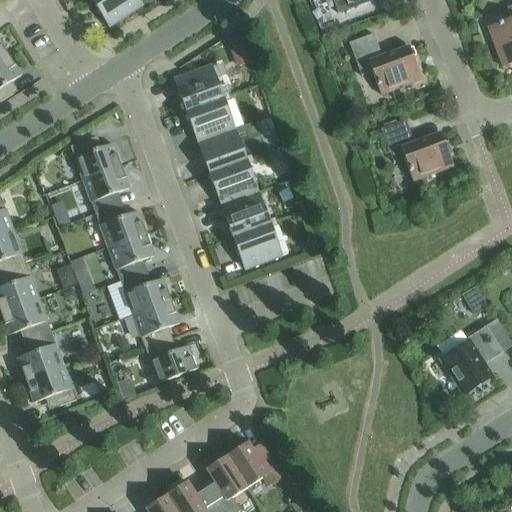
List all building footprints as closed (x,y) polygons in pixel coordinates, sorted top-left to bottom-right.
[(136,0),(90,0),(109,29),(142,7),(136,0)] [(344,0),(348,11),(376,0),(344,0)] [(511,7),(506,9),(510,21),(487,29),(502,69),(511,65),(511,7)] [(241,36),(227,41),(231,55),(245,50),(241,36)] [(380,97),(420,82),(408,48),(381,58),(373,36),(348,45),(361,78),(372,73),(380,97)] [(8,57),(0,62),(0,104),(13,96),(6,86),(21,77),(8,57)] [(185,113),(228,98),(226,93),(221,95),(210,67),(173,81),(185,113)] [(197,145),(234,131),(223,102),(229,100),(228,98),(185,113),(197,145)] [(412,183),(452,168),(440,135),(413,145),(405,122),(380,131),(393,164),(404,160),(412,183)] [(234,131),(197,145),(209,176),(251,160),(249,156),(244,158),(234,131)] [(82,182),(90,179),(120,168),(112,146),(96,152),(92,140),(69,148),(82,182)] [(251,160),(209,176),(220,208),(257,194),(247,165),(252,163),(251,160)] [(120,168),(90,179),(82,182),(95,216),(117,208),(113,196),(128,190),(120,168)] [(232,239),(269,226),(275,224),(273,219),(267,221),(257,194),(220,208),(232,239)] [(0,238),(13,233),(0,200),(0,199),(0,238)] [(107,250),(145,236),(137,213),(121,219),(117,208),(95,216),(107,250)] [(275,224),(269,226),(232,239),(244,272),(281,258),(270,228),(276,226),(275,224)] [(13,233),(0,238),(0,267),(3,276),(26,267),(13,233)] [(119,283),(142,275),(138,264),(153,258),(145,236),(107,250),(119,283)] [(26,267),(3,276),(7,287),(0,289),(0,314),(38,301),(26,267)] [(142,275),(119,283),(132,317),(170,303),(162,281),(146,286),(142,275)] [(71,276),(60,281),(63,290),(75,285),(71,276)] [(90,280),(78,285),(83,297),(95,292),(90,280)] [(475,289),(463,297),(474,316),(486,309),(475,289)] [(73,291),(63,295),(65,301),(70,303),(77,301),(73,291)] [(28,343),(51,334),(38,301),(0,314),(0,315),(8,337),(24,331),(28,343)] [(170,303),(132,317),(144,351),(167,343),(163,331),(178,325),(170,303)] [(483,367),(502,354),(485,328),(465,341),(467,343),(440,360),(464,396),(491,379),(483,367)] [(51,334),(28,343),(32,354),(17,360),(25,382),(63,368),(51,334)] [(167,343),(144,351),(157,386),(196,371),(187,348),(171,354),(167,343)] [(63,368),(25,382),(33,405),(49,399),(53,410),(76,402),(63,368)] [(73,422),(67,426),(68,427),(70,431),(77,427),(73,422)] [(226,458),(246,489),(262,479),(267,487),(282,478),(264,449),(254,456),(247,444),(226,458)] [(246,489),(226,458),(205,471),(213,483),(203,489),(218,511),(236,511),(229,500),(246,489)] [(175,511),(218,511),(203,489),(194,495),(186,484),(166,497),(175,511)] [(175,511),(166,497),(145,510),(146,511),(175,511)] [(299,501),(291,506),(294,511),(298,511),(304,509),(299,501)]
